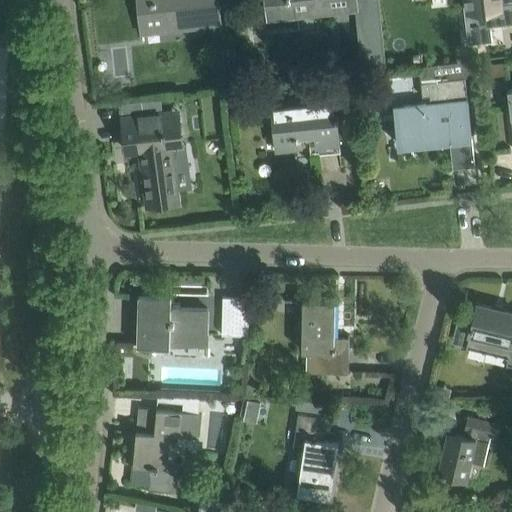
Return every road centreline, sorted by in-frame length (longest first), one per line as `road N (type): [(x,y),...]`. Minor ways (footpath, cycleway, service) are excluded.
road 1 (residential): [(440,258),(93,249)]
road 2 (residential): [(82,511),(94,388),(93,249)]
road 3 (residential): [(440,258),(380,511)]
road 4 (residential): [(93,249),(59,0)]
